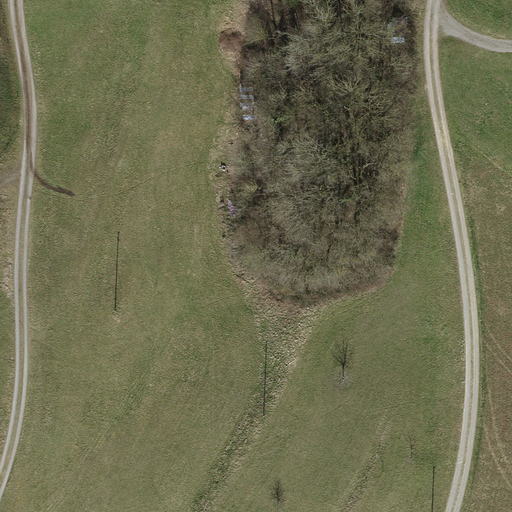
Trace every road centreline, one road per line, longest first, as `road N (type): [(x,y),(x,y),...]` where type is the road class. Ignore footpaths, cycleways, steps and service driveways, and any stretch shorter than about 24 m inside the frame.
road 1 (unclassified): [(433,0),(430,49),(470,290),(472,420),(448,511)]
road 2 (track): [(0,489),(18,429),(33,106),(19,0)]
